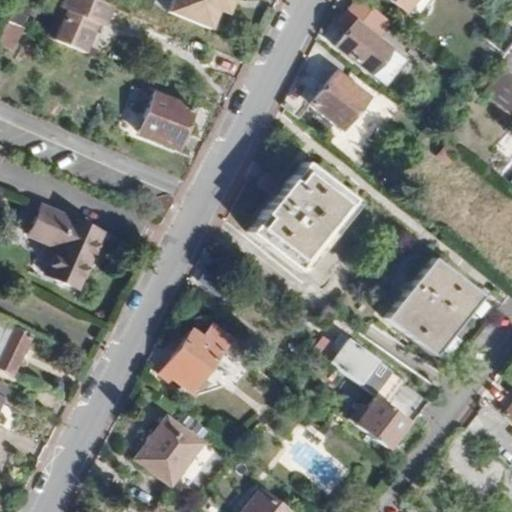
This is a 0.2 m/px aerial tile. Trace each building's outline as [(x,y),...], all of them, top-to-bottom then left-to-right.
[(100,27),(108,8),(87,0),(60,0),(55,10),(42,39),(82,54),(91,33),(94,25),(100,27)] [(169,0),(165,12),(206,28),(214,8),(223,12),(227,0),(169,0)] [(391,0),(399,6),(401,3),(415,14),(426,0),(445,0),(463,15),(475,0),(391,0)] [(455,25),(502,64),(478,92),(511,119),(511,0),(475,0),(463,15),(455,25)] [(374,35),(385,25),(372,10),(361,20),(374,35)] [(352,18),(332,43),(364,69),(365,68),(381,80),(401,56),(352,18)] [(5,21),(0,30),(0,48),(11,54),(23,30),(5,21)] [(96,36),(100,27),(94,25),(91,33),(96,36)] [(411,40),(403,51),(425,69),(434,58),(411,40)] [(362,96),(331,72),(307,103),(337,127),(362,96)] [(192,109),(152,94),(137,133),(177,148),(192,109)] [(459,153),(450,146),(440,158),(450,165),(459,153)] [(344,196),(299,158),(241,227),(287,265),(344,196)] [(40,204),(27,233),(56,245),(44,272),(75,286),(100,230),(40,204)] [(472,293),(423,253),(376,311),(424,351),(472,293)] [(195,262),(189,273),(213,292),(221,281),(195,262)] [(200,334),(189,326),(155,370),(165,378),(169,372),(186,386),(195,374),(196,375),(227,336),(209,322),(200,334)] [(27,336),(0,324),(0,372),(10,377),(27,336)] [(372,359),(345,336),(325,361),(353,382),(372,359)] [(511,395),(491,379),(478,395),(497,412),(501,415),(511,425),(511,395)] [(23,386),(17,400),(39,410),(46,396),(23,386)] [(403,420),(371,396),(352,422),(384,446),(403,420)] [(511,425),(501,415),(477,442),(504,466),(511,457),(511,425)] [(198,440),(163,416),(133,458),(167,482),(198,440)] [(285,511),(260,493),(245,511),(285,511)]
